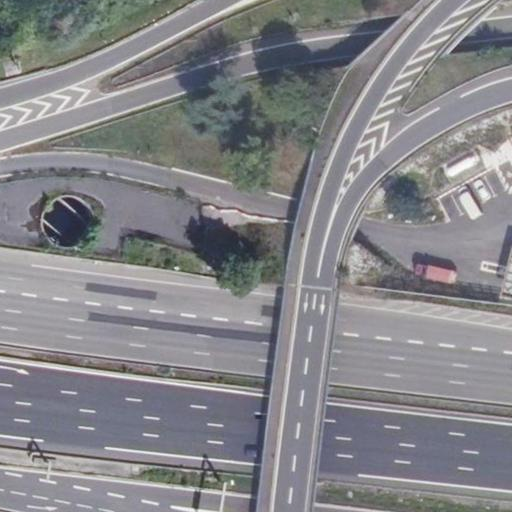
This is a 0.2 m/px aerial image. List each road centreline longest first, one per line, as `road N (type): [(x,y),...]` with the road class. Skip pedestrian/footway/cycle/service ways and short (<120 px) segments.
road 1 (trunk): [(511,27),(249,63),(0,142)]
road 2 (motorway): [(511,371),(0,307)]
road 3 (motorway): [(0,399),(511,459)]
road 4 (secondary): [(456,0),(401,58),(341,161),(321,236),(318,299)]
road 5 (motorway): [(511,88),(430,127),(363,186),(318,299)]
road 6 (trunk): [(225,0),(63,81),(0,99)]
road 7 (secondary): [(318,299),(294,511)]
road 8 (trunk): [(0,491),(130,511)]
